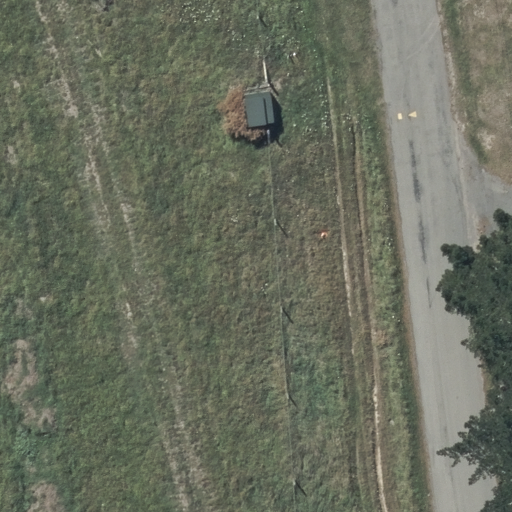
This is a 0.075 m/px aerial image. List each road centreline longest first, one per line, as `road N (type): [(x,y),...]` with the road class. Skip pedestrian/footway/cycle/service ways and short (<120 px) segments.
road 1 (track): [(172,511),(127,280),(28,0)]
road 2 (unclassified): [(408,0),(475,511)]
